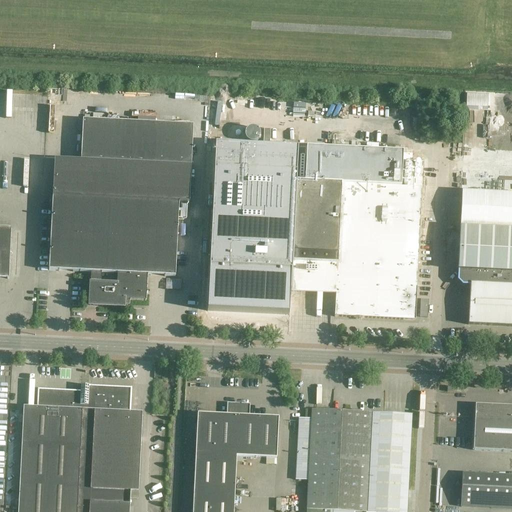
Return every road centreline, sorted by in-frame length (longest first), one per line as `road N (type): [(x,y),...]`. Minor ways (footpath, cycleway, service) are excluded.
road 1 (tertiary): [(0,343),(431,364)]
road 2 (residential): [(431,364),(443,161)]
road 3 (residential): [(423,511),(431,364)]
road 4 (unknown): [(14,333),(26,224),(0,202)]
